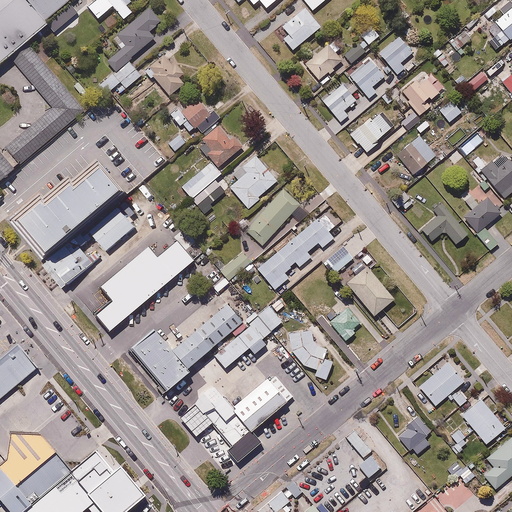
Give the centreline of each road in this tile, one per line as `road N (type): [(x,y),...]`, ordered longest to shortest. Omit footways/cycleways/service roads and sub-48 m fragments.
road 1 (residential): [(454,313),(191,0)]
road 2 (primary): [(203,511),(0,268)]
road 3 (residential): [(454,313),(216,511)]
